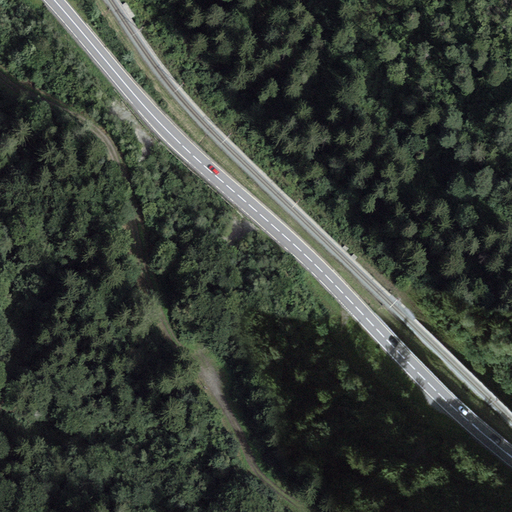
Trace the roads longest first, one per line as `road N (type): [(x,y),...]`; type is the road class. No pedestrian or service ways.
road 1 (primary): [(53,0),(172,136),(511,458)]
road 2 (track): [(0,75),(109,138),(174,342),(201,366),(256,469),(299,509)]
